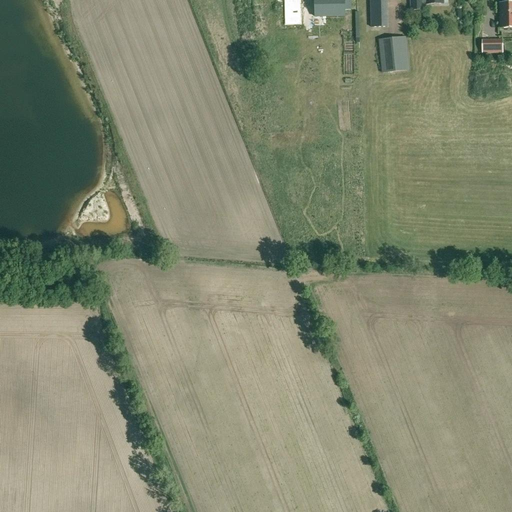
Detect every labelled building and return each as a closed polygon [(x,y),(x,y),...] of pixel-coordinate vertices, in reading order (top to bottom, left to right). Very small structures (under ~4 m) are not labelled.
[(299,0),(283,0),(284,26),(300,25),(299,0)] [(346,0),(316,0),(317,19),(347,18),(346,0)] [(369,0),(371,28),(388,27),(387,0),(369,0)] [(411,0),(411,10),(423,10),(423,4),(440,4),(439,0),(411,0)] [(500,26),(500,27),(511,26),(511,1),(498,2),(500,26)] [(369,94),(367,18),(343,19),(344,75),(338,75),(338,79),(344,79),(344,85),(340,85),(340,99),(344,99),(344,95),(369,94)] [(332,30),(333,46),(342,45),(341,29),(332,30)] [(383,73),(409,70),(406,38),(380,40),(383,73)] [(503,40),(488,41),(488,55),(503,54),(503,40)] [(342,61),(341,51),(333,52),(334,61),(342,61)]
